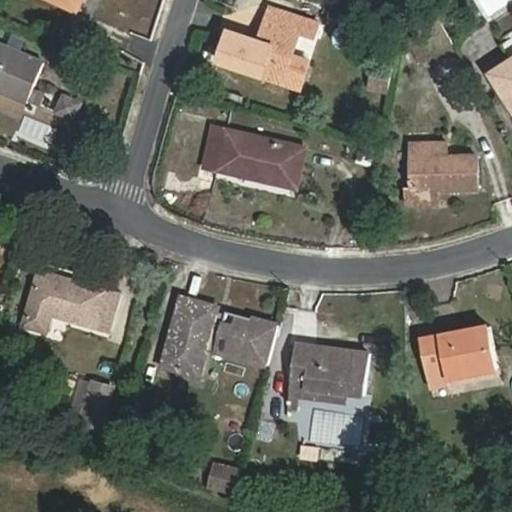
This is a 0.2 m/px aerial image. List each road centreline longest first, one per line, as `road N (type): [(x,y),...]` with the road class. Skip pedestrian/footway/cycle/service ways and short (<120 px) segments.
road 1 (residential): [(119,217),(276,265),(387,271),(511,239)]
road 2 (residential): [(119,217),(186,0)]
road 3 (residential): [(0,169),(119,217)]
